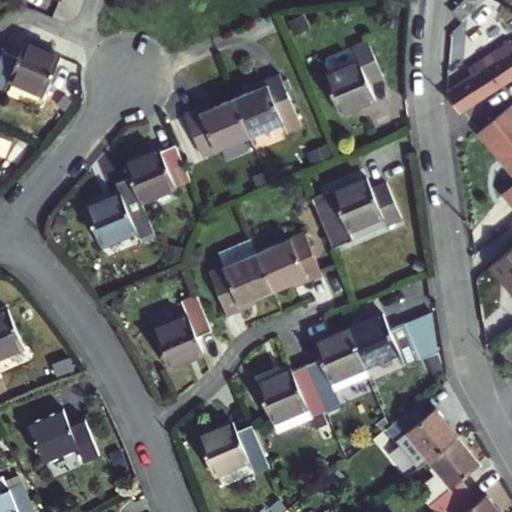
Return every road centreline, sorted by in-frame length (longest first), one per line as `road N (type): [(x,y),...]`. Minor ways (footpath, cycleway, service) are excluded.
road 1 (residential): [(511,447),(474,373),(462,321),(434,120),(438,0)]
road 2 (residential): [(4,226),(94,333),(145,423)]
road 3 (residential): [(145,423),(188,403),(255,338),(314,312)]
road 4 (residential): [(131,81),(4,226)]
